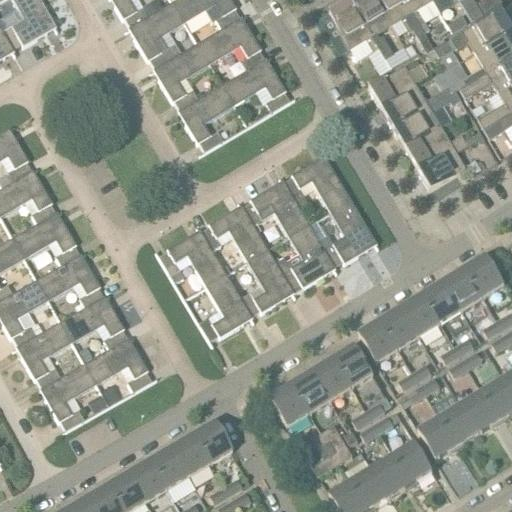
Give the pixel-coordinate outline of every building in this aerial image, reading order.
[(22,24),(1,36),(12,55),(21,50),(22,52),(55,33),(36,0),(20,0),(11,5),(22,24)] [(107,0),(122,25),(124,24),(129,33),(148,22),(143,13),(136,17),(129,5),(136,1),(138,0),(107,0)] [(184,0),(176,5),(187,27),(205,16),(212,28),(216,26),(221,35),(240,24),(234,15),(236,14),(227,0),(184,0)] [(392,29),(374,0),(357,0),(350,5),(379,53),(386,64),(395,58),(385,40),(381,43),(378,38),(392,29)] [(431,49),(425,38),(402,0),(374,0),(392,29),(407,21),(425,53),(431,49)] [(430,35),(425,26),(418,14),(433,5),(430,0),(402,0),(425,38),(430,35)] [(449,0),(454,8),(460,5),(457,0),(430,0),(433,5),(441,0),(449,0)] [(457,0),(460,5),(472,25),(481,20),(469,0),(457,0)] [(129,33),(128,34),(147,67),(149,66),(154,75),(179,60),(173,50),(165,55),(159,44),(187,27),(176,5),(155,17),(148,22),(129,33)] [(329,17),(330,17),(319,23),(341,60),(366,45),(373,56),(379,53),(350,5),(329,17)] [(467,44),(474,56),(511,34),(499,14),(434,53),(439,62),(467,44)] [(452,37),(466,29),(460,21),(447,29),(452,37)] [(221,35),(198,48),(210,70),(240,52),(247,64),(240,68),(245,77),(265,65),(259,57),(261,56),(241,23),(240,24),(221,35)] [(0,64),(13,57),(12,55),(1,36),(0,33),(0,64)] [(472,78),(475,84),(511,61),(511,36),(511,34),(474,56),(483,71),(472,78)] [(154,75),(152,76),(172,108),(174,107),(179,116),(198,105),(193,96),(183,102),(176,90),(210,70),(198,48),(179,60),(154,75)] [(493,87),(499,97),(511,89),(511,61),(475,84),(460,93),(466,103),(493,87)] [(380,112),(417,90),(409,76),(420,69),(417,63),(368,92),(380,112)] [(245,77),(224,89),(235,111),(256,99),(263,110),(265,109),(271,119),(290,108),(284,98),(286,97),(266,64),(265,65),(245,77)] [(179,116),(177,117),(197,150),(199,149),(204,158),(223,147),(218,138),(211,142),(204,130),(235,111),(224,89),(198,105),(179,116)] [(496,119),(499,125),(511,117),(511,89),(499,97),(507,112),(496,119)] [(380,112),(393,132),(451,98),(446,90),(436,96),(438,98),(426,105),(417,90),(380,112)] [(405,153),(442,131),(433,117),(449,107),(452,110),(462,104),(456,95),(451,98),(393,132),(405,153)] [(511,117),(499,125),(494,127),(490,119),(479,126),(490,144),(511,131),(511,117)] [(405,153),(417,174),(465,145),(462,139),(450,146),(442,131),(405,153)] [(0,137),(0,166),(7,162),(14,174),(7,178),(12,187),(31,176),(26,167),(28,166),(9,133),(0,137)] [(469,150),(475,147),(471,142),(466,145),(469,150)] [(429,194),(462,175),(466,172),(457,157),(469,150),(465,145),(417,174),(429,194)] [(332,219),(353,207),(324,160),(292,180),(293,181),(284,186),(301,215),(310,210),(300,193),(311,186),(332,219)] [(28,233),(55,218),(50,209),(52,208),(33,175),(31,176),(12,187),(0,193),(0,221),(24,208),(31,220),(23,224),(28,233)] [(301,215),(284,186),(283,185),(250,204),(251,206),(243,211),(254,230),(274,218),(291,245),(312,233),(301,215)] [(324,253),(335,272),(343,266),(344,268),(377,248),(353,207),(332,219),(344,241),(324,253)] [(249,270),(271,258),(254,230),(243,211),(242,209),(209,229),(210,231),(201,236),(216,261),(225,255),(217,243),(229,235),(249,270)] [(9,244),(20,266),(55,246),(62,258),(48,265),(50,269),(45,272),(48,277),(79,260),(74,251),(75,250),(56,217),(55,218),(28,233),(9,244)] [(336,273),(335,272),(324,253),(312,233),(291,245),(302,265),(286,275),(283,270),(279,272),(293,296),(302,291),(303,293),(336,273)] [(208,294),(229,282),(216,261),(201,236),(200,234),(167,254),(168,255),(159,261),(174,287),(184,281),(176,267),(187,260),(208,294)] [(0,304),(11,298),(6,289),(0,292),(0,277),(20,266),(9,244),(0,248),(0,304)] [(294,298),(293,296),(279,272),(271,258),(249,270),(261,290),(241,302),(252,321),(260,316),(261,317),(294,298)] [(84,312),(103,302),(98,293),(99,292),(80,259),(79,260),(48,277),(34,285),(46,307),(79,288),(85,299),(79,303),(84,312)] [(467,273),(485,302),(506,289),(488,260),(467,273)] [(463,315),(485,302),(467,273),(445,286),(463,315)] [(252,321),(241,302),(229,282),(208,294),(220,315),(198,327),(209,346),(219,341),(220,342),(253,323),(252,321)] [(17,351),(36,340),(30,331),(23,335),(17,323),(46,307),(34,285),(11,298),(0,304),(0,325),(10,343),(12,342),(17,351)] [(442,329),(463,315),(445,286),(424,299),(442,329)] [(421,342),(442,329),(424,299),(402,313),(421,342)] [(108,354),(127,344),(122,335),(123,334),(104,301),(103,302),(84,312),(60,326),(71,348),(103,330),(109,341),(103,345),(108,354)] [(399,355),(421,342),(402,313),(381,326),(399,355)] [(502,336),(511,330),(511,320),(511,318),(497,327),(502,336)] [(40,393),(59,382),(54,373),(48,377),(41,365),(71,348),(60,326),(36,340),(17,351),(15,352),(34,385),(36,384),(40,393)] [(378,368),(399,355),(381,326),(360,339),(378,368)] [(489,344),(502,336),(497,327),(483,335),(489,344)] [(497,358),(511,350),(505,341),(491,349),(497,358)] [(84,368),(95,390),(127,372),(134,383),(127,387),(132,397),(151,386),(145,377),(147,376),(128,343),(127,344),(108,354),(84,368)] [(460,362),(474,354),(468,344),(454,353),(460,362)] [(335,363),(353,392),(375,379),(357,350),(335,363)] [(446,371),(460,362),(454,353),(441,361),(446,371)] [(468,376),(483,367),(477,358),(462,367),(468,376)] [(332,405),(353,392),(335,363),(314,376),(332,405)] [(455,384),(468,376),(462,367),(449,375),(455,384)] [(65,435),(84,424),(79,415),(72,419),(65,407),(95,390),(84,368),(59,382),(40,393),(39,394),(58,427),(59,426),(65,435)] [(418,387),(433,378),(427,368),(413,377),(418,387)] [(310,419),(332,405),(314,376),(292,390),(310,419)] [(405,395),(418,387),(413,377),(399,386),(405,395)] [(427,400),(441,392),(435,382),(422,391),(427,400)] [(501,425),(511,418),(511,395),(504,382),(483,395),(501,425)] [(289,432),(310,419),(292,390),(271,403),(289,432)] [(413,409),(427,400),(422,391),(407,399),(413,409)] [(480,439),(501,425),(483,395),(461,409),(480,439)] [(373,424),(386,416),(380,407),(367,415),(373,424)] [(458,452),(480,439),(461,409),(440,422),(458,452)] [(359,433),(373,424),(367,415),(353,424),(359,433)] [(381,438),(395,430),(389,420),(375,428),(381,438)] [(437,465),(458,452),(440,422),(419,435),(437,465)] [(211,469),(232,457),(215,427),(193,440),(211,469)] [(367,447),(381,438),(375,428),(361,437),(367,447)] [(319,481),(354,460),(335,429),(300,450),(319,481)] [(353,435),(345,440),(351,450),(360,445),(353,435)] [(189,482),(211,469),(193,440),(172,452),(189,482)] [(434,476),(430,469),(416,447),(395,460),(413,489),(434,476)] [(168,495),(189,482),(172,452),(150,465),(168,495)] [(391,502),(413,489),(395,460),(373,473),(391,502)] [(146,507),(168,495),(150,465),(129,478),(146,507)] [(367,511),(375,511),(391,502),(373,473),(352,486),(367,511)] [(120,511),(138,511),(146,507),(129,478),(107,490),(120,511)] [(229,501),(243,493),(237,483),(224,491),(229,501)] [(338,511),(367,511),(352,486),(331,499),(338,511)] [(91,511),(120,511),(107,490),(86,503),(91,511)] [(215,509),(229,501),(224,491),(210,500),(215,509)] [(235,511),(241,511),(251,507),(246,497),(232,505),(235,511)] [(91,511),(86,503),(69,511),(91,511)]
